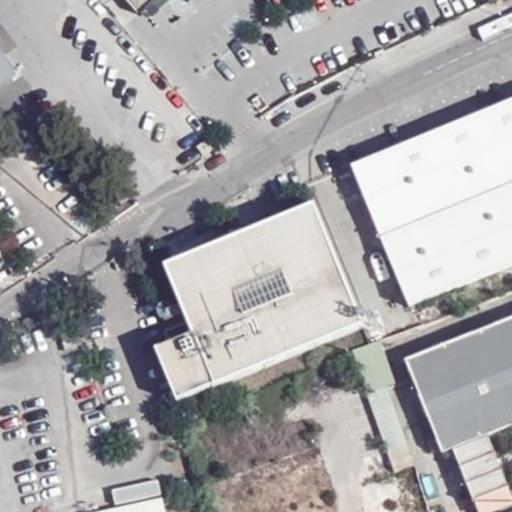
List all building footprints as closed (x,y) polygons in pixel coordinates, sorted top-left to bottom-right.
[(0,0),(0,86),(16,75),(0,54),(0,0)] [(128,0),(138,11),(150,0),(128,0)] [(511,265),(511,101),(353,166),(411,306),(511,265)] [(217,145),(211,137),(198,146),(203,154),(217,145)] [(170,347),(157,353),(177,402),(364,328),(314,205),(164,268),(187,324),(165,333),(170,347)] [(511,319),(409,358),(445,452),(455,448),(479,511),(511,511),(511,495),(488,436),(511,427),(511,319)] [(371,346),(349,355),(365,397),(384,389),(391,386),(375,344),(371,346)] [(365,397),(381,442),(403,438),(384,389),(365,397)] [(392,472),(414,466),(403,438),(381,442),(392,472)] [(116,508),(165,498),(161,480),(112,490),(116,508)] [(116,508),(98,511),(167,511),(165,498),(116,508)]
